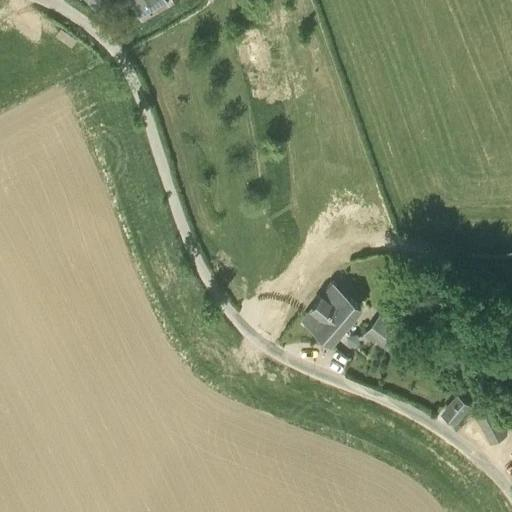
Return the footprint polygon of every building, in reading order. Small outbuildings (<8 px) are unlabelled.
[(110,0),(87,0),(101,15),(114,4),(110,0)] [(128,0),(135,10),(151,0),(128,0)] [(151,0),(135,10),(141,19),(157,9),(151,0)] [(121,23),(111,14),(111,13),(110,12),(104,18),(115,30),(121,23)] [(330,341),(357,308),(331,286),(324,295),(323,294),(308,311),(307,311),(306,312),(307,313),(303,318),(323,335),(322,336),(323,337),(324,336),(330,341)] [(406,335),(379,312),(362,333),(374,344),(376,342),(390,354),(406,335)] [(504,389),(498,375),(484,382),(491,395),(504,389)] [(490,441),(506,433),(492,406),(476,414),(490,441)]
